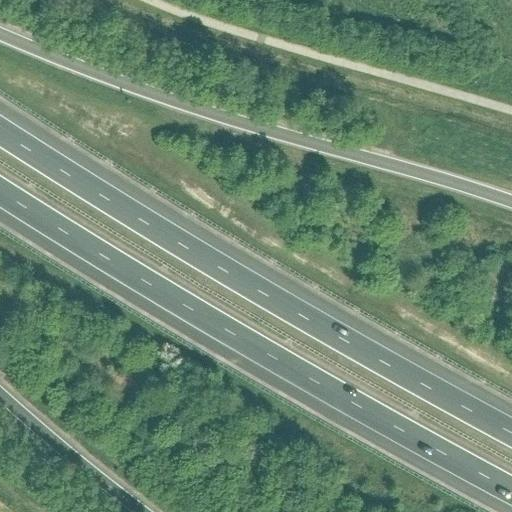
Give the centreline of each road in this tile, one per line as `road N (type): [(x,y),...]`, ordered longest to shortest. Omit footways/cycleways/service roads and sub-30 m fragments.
road 1 (motorway): [(0,190),(258,352),(511,492)]
road 2 (motorway): [(511,434),(275,306),(0,134)]
road 3 (motorway): [(511,204),(250,127),(0,34)]
road 4 (motorway): [(0,395),(140,511)]
